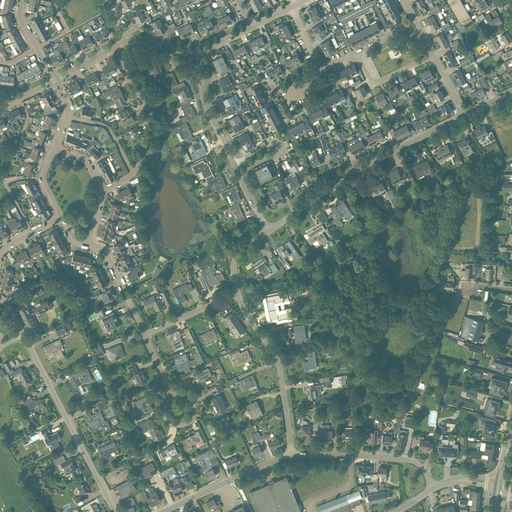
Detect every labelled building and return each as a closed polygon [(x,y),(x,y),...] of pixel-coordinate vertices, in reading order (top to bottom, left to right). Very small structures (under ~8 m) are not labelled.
[(162,10),(166,8),(165,6),(171,3),(169,0),(162,0),(161,1),(162,4),(160,5),(162,10)] [(177,0),(179,3),(174,5),(174,6),(176,9),(177,11),(182,8),(181,6),(187,4),(184,0),(177,0)] [(274,4),(271,0),(262,0),(252,5),(255,10),(262,7),(261,4),(267,1),(270,6),(274,4)] [(330,0),(332,4),(334,6),(337,5),(338,9),(341,8),(336,0),(330,0)] [(462,25),(472,20),(472,19),(460,0),(445,0),(446,1),(447,0),(459,21),(462,25)] [(489,0),(485,0),(475,6),(476,8),(478,7),(480,10),(492,4),(489,0)] [(419,8),(417,8),(419,12),(421,11),(422,14),(428,10),(432,8),(431,8),(433,7),(432,6),(430,6),(428,2),(419,8)] [(33,14),(37,13),(38,5),(30,3),(28,9),(34,11),(33,14)] [(232,21),(229,14),(227,11),(225,12),(224,10),(229,7),(227,4),(218,8),(222,14),(221,14),(226,24),(232,21)] [(395,4),(388,8),(389,10),(388,11),(389,14),(397,10),(395,4)] [(134,16),(146,10),(145,11),(142,5),(139,7),(138,6),(131,10),(134,16)] [(307,10),(310,16),(318,12),(315,6),(307,10)] [(170,7),(167,9),(168,11),(161,14),(163,17),(165,16),(173,12),(172,11),(170,7)] [(0,21),(0,22),(3,21),(11,19),(10,16),(11,15),(10,13),(9,13),(10,10),(3,9),(4,9),(2,15),(0,15),(0,21)] [(477,16),(477,17),(479,20),(480,22),(485,18),(488,22),(488,23),(489,22),(492,27),(498,23),(502,21),(495,9),(492,11),(496,18),(492,20),(488,13),(485,15),(484,16),(483,13),(477,16)] [(146,10),(134,16),(138,23),(145,19),(148,17),(147,14),(148,13),(146,10)] [(389,14),(390,16),(392,19),(394,24),(400,21),(398,16),(400,15),(397,10),(389,14)] [(321,18),(323,17),(322,15),(321,11),(318,12),(310,16),(313,22),(321,18)] [(37,13),(33,14),(35,17),(30,20),(33,25),(41,21),(37,13)] [(433,15),(427,18),(430,24),(435,22),(439,19),(440,19),(437,13),(435,15),(435,14),(433,15)] [(217,20),(218,22),(220,27),(226,24),(221,14),(219,16),(220,18),(217,20)] [(189,23),(184,26),(183,26),(188,35),(190,33),(193,32),(194,32),(192,27),(190,24),(193,23),(189,15),(186,17),(185,15),(186,17),(185,18),(187,22),(188,21),(189,23)] [(208,22),(205,23),(208,30),(209,31),(212,29),(212,28),(214,27),(209,17),(206,18),(208,22)] [(380,19),(386,29),(391,26),(388,21),(386,22),(383,17),(380,19)] [(435,22),(430,24),(433,31),(439,27),(442,26),(442,25),(441,22),(444,21),(442,18),(440,19),(439,19),(435,22)] [(11,19),(3,21),(5,27),(6,27),(8,30),(13,28),(12,25),(14,24),(13,22),(12,22),(11,19)] [(151,22),(154,29),(166,23),(162,25),(159,19),(151,22)] [(199,22),(197,23),(202,33),(208,30),(205,23),(203,20),(199,22)] [(472,20),(462,25),(463,28),(464,27),(465,29),(474,24),(472,20)] [(44,27),(41,21),(33,25),(36,31),(44,27)] [(85,24),(88,28),(91,33),(92,36),(94,40),(96,39),(98,41),(100,40),(100,41),(103,39),(98,29),(93,31),(88,22),(85,24)] [(327,28),(325,25),(324,22),(321,24),(313,28),(315,34),(323,30),(327,28)] [(166,23),(154,29),(157,35),(168,30),(169,33),(175,30),(174,27),(169,29),(167,26),(168,26),(166,23)] [(280,31),(281,34),(289,30),(286,24),(284,25),(282,23),(274,27),(277,32),(280,31)] [(371,26),(375,33),(380,31),(377,23),(371,26)] [(176,26),(174,27),(175,30),(169,33),(171,36),(179,33),(181,38),(182,38),(181,37),(185,36),(188,35),(183,26),(184,26),(182,24),(176,26)] [(100,27),(98,29),(103,39),(106,37),(106,36),(108,35),(107,33),(109,32),(106,25),(103,26),(102,25),(101,25),(100,27)] [(365,29),(369,36),(375,33),(371,26),(365,29)] [(6,32),(9,37),(17,33),(14,27),(13,28),(8,30),(8,31),(6,32)] [(39,36),(47,32),(44,27),(36,31),(39,36)] [(88,36),(84,38),(88,47),(93,44),(89,37),(92,36),(91,33),(88,28),(85,30),(88,36)] [(369,36),(365,29),(360,32),(364,39),(369,36)] [(281,41),(284,40),(292,36),(289,30),(281,34),(283,37),(280,38),(281,41)] [(329,34),(328,32),(325,33),(323,30),(315,34),(316,34),(315,35),(316,37),(317,37),(318,39),(323,37),(326,35),(329,34)] [(353,32),(353,31),(347,34),(347,35),(349,37),(350,40),(352,45),(358,42),(354,34),(353,32)] [(442,33),(436,36),(439,42),(446,39),(452,35),(451,33),(448,34),(446,31),(445,31),(442,33)] [(507,31),(503,34),(495,39),(493,36),(485,41),(486,43),(485,43),(490,52),(494,50),(500,47),(497,42),(503,38),(506,43),(511,40),(507,31)] [(50,37),(47,33),(47,32),(39,36),(42,42),(50,37)] [(360,32),(354,34),(358,42),(364,39),(360,32)] [(9,43),(11,42),(12,42),(20,38),(17,33),(9,37),(6,39),(9,43)] [(446,39),(439,42),(443,48),(452,43),(450,40),(452,39),(453,37),(452,35),(446,39)] [(75,38),(74,38),(77,44),(80,42),(84,49),(88,47),(84,38),(81,39),(80,36),(78,36),(75,38)] [(264,47),(266,46),(262,36),(256,39),(260,47),(263,45),(264,47)] [(20,38),(12,42),(15,48),(23,43),(20,38)] [(72,45),(69,46),(74,55),(79,52),(75,45),(77,44),(74,38),(71,40),(72,41),(70,42),(72,45)] [(250,42),(252,46),(254,50),(256,53),(261,50),(260,47),(256,39),(250,42)] [(323,50),(334,44),(331,39),(321,44),(323,50)] [(60,46),(63,52),(65,50),(69,57),(74,55),(69,46),(67,42),(60,46)] [(15,48),(15,49),(17,53),(26,49),(23,43),(15,48)] [(448,52),(444,55),(447,61),(456,56),(455,54),(456,52),(459,51),(460,50),(458,48),(461,46),(459,43),(453,46),(455,49),(450,51),(448,52)] [(337,50),(334,44),(323,50),(326,55),(337,50)] [(244,45),(238,48),(244,59),(248,57),(249,54),(244,45)] [(60,53),(63,52),(60,46),(57,48),(53,50),(55,54),(59,63),(64,60),(60,53)] [(233,51),(235,55),(236,58),(238,62),(235,63),(236,65),(237,67),(238,70),(239,70),(241,68),(238,62),(244,59),(238,48),(233,51)] [(467,57),(460,61),(460,62),(462,65),(470,60),(474,58),(469,49),(467,51),(465,52),(467,57)] [(498,57),(504,54),(502,50),(493,55),(496,60),(499,59),(498,57)] [(294,56),(291,58),(295,67),(301,64),(302,64),(296,51),(293,53),(294,56)] [(490,56),(488,51),(476,58),(479,63),(490,56)] [(54,65),(59,63),(55,54),(50,56),(48,52),(45,54),(48,59),(51,58),(54,65)] [(289,69),(295,67),(291,58),(287,59),(286,57),(285,58),(283,54),(279,56),(280,58),(283,65),(283,64),(285,63),(289,70),(289,69)] [(216,65),(216,66),(225,62),(222,56),(219,57),(213,60),(214,62),(213,63),(215,66),(216,65)] [(456,56),(447,61),(450,67),(455,65),(458,63),(460,62),(460,61),(459,59),(457,56),(456,56)] [(263,58),(259,60),(258,60),(260,64),(258,65),(259,68),(266,65),(263,58)] [(464,68),(469,65),(471,63),(470,60),(474,58),(470,60),(462,65),(464,68)] [(157,60),(143,67),(145,72),(146,73),(153,69),(156,76),(155,76),(154,76),(146,80),(148,84),(156,80),(158,79),(164,76),(163,73),(157,60)] [(217,67),(216,68),(217,71),(218,71),(219,73),(225,70),(226,73),(230,71),(231,70),(232,70),(228,63),(226,64),(225,62),(216,66),(217,67)] [(278,62),(272,65),(277,76),(283,73),(278,62)] [(107,66),(111,74),(116,71),(117,74),(121,72),(117,66),(114,67),(112,63),(107,66)] [(37,64),(32,67),(37,75),(42,72),(37,64)] [(348,67),(352,75),(357,72),(354,64),(348,67)] [(266,68),(268,71),(272,79),(277,76),(272,65),(266,68)] [(107,66),(105,67),(102,69),(106,77),(111,74),(107,66)] [(27,70),(31,78),(37,75),(32,67),(27,70)] [(353,77),(352,75),(348,67),(342,70),(346,78),(347,80),(353,77)] [(422,74),(418,76),(421,81),(425,79),(429,77),(431,81),(434,79),(429,69),(422,73),(422,74)] [(460,69),(458,70),(453,73),(457,79),(463,75),(460,69)] [(26,81),(31,78),(27,70),(21,73),(26,81)] [(337,73),(340,80),(346,78),(342,70),(337,73)] [(164,76),(158,79),(160,85),(167,81),(171,88),(170,88),(171,91),(172,91),(178,88),(185,84),(183,81),(177,84),(171,72),(164,76)] [(21,84),(26,81),(21,73),(16,76),(21,84)] [(95,73),(90,75),(94,83),(99,81),(95,73)] [(224,77),(219,80),(220,82),(219,82),(219,83),(220,85),(221,85),(222,85),(222,86),(234,80),(231,74),(227,75),(224,77)] [(85,78),(87,82),(89,86),(91,85),(92,87),(95,85),(94,83),(90,75),(85,78)] [(466,82),(466,81),(469,80),(467,77),(464,78),(463,75),(457,79),(460,85),(466,82)] [(476,90),(480,97),(486,94),(484,90),(487,89),(485,85),(488,84),(488,83),(486,80),(484,76),(480,78),(483,84),(481,85),(482,88),(476,90)] [(409,80),(412,87),(418,84),(414,77),(409,80)] [(235,79),(222,86),(223,87),(222,87),(222,88),(223,90),(224,90),(225,92),(230,90),(234,87),(233,85),(237,83),(235,79)] [(72,83),(77,92),(81,90),(82,91),(86,89),(83,83),(79,85),(77,80),(72,83)] [(406,91),(412,87),(409,80),(403,83),(402,83),(405,88),(406,91)] [(69,98),(73,96),(72,95),(77,92),(72,83),(67,85),(70,91),(66,93),(69,98)] [(178,88),(172,91),(175,96),(182,93),(185,100),(184,100),(179,102),(181,105),(187,102),(187,103),(189,102),(192,100),(191,97),(185,84),(178,88)] [(251,89),(254,94),(262,91),(259,85),(251,89)] [(363,86),(359,88),(357,90),(354,91),(357,98),(360,97),(367,94),(366,93),(367,93),(366,90),(365,90),(363,86)] [(403,100),(406,98),(404,93),(403,91),(400,87),(401,89),(399,90),(397,86),(388,90),(390,94),(393,99),(400,96),(403,100)] [(106,97),(111,94),(113,96),(111,97),(112,100),(125,93),(122,89),(121,90),(119,87),(114,90),(112,87),(103,92),(106,97)] [(341,89),(336,92),(340,100),(341,103),(347,100),(341,89)] [(440,90),(434,93),(433,90),(427,93),(425,94),(426,96),(430,94),(434,103),(438,101),(444,98),(440,90)] [(473,100),(480,97),(476,90),(470,94),(473,100)] [(265,96),(262,91),(254,94),(257,100),(265,96)] [(330,95),(334,103),(340,100),(336,92),(333,93),(333,92),(330,94),(331,95),(330,95)] [(387,102),(385,97),(383,92),(376,96),(377,98),(377,99),(378,99),(381,105),(387,102)] [(407,92),(404,93),(406,98),(408,102),(412,101),(409,96),(407,92)] [(41,97),(43,102),(52,97),(50,93),(41,97)] [(110,105),(114,103),(116,107),(118,105),(119,108),(121,108),(125,105),(124,102),(126,101),(124,99),(127,97),(125,93),(112,100),(109,102),(110,105)] [(228,97),(224,100),(225,102),(224,102),(225,105),(226,105),(227,106),(236,101),(233,95),(228,97)] [(330,95),(324,98),(330,109),(336,106),(334,103),(330,95)] [(267,102),(265,96),(257,100),(260,106),(267,102)] [(44,107),(44,108),(43,108),(44,111),(51,111),(57,110),(55,106),(50,108),(49,106),(55,102),(52,97),(43,102),(45,105),(44,106),(44,107)] [(227,107),(228,110),(229,110),(230,112),(235,109),(237,112),(248,106),(247,104),(247,103),(239,107),(238,105),(242,103),(240,99),(236,101),(227,106),(227,107)] [(185,116),(180,118),(183,124),(186,122),(197,117),(190,104),(190,105),(189,102),(187,103),(187,102),(181,105),(182,109),(184,108),(187,115),(185,116)] [(392,115),(396,113),(391,102),(388,103),(391,110),(389,110),(392,115)] [(264,107),(267,113),(274,109),(271,103),(264,107)] [(447,103),(443,106),(441,107),(437,109),(439,112),(442,110),(445,114),(451,111),(447,103)] [(248,106),(237,112),(238,115),(230,119),(233,126),(242,121),(248,118),(246,114),(243,116),(242,113),(250,109),(248,106)] [(329,113),(325,106),(319,108),(323,116),(329,113)] [(133,114),(131,109),(128,111),(127,108),(125,109),(124,107),(117,111),(118,113),(117,114),(121,120),(133,114)] [(319,108),(314,111),(318,119),(323,116),(319,108)] [(12,111),(16,118),(19,117),(19,118),(22,117),(22,118),(25,117),(24,113),(21,115),(18,109),(15,111),(15,110),(12,111)] [(91,111),(82,109),(80,116),(90,118),(91,114),(93,115),(94,110),(91,109),(91,111)] [(274,109),(267,113),(269,118),(277,114),(274,109)] [(56,118),(49,116),(50,113),(55,115),(57,110),(51,111),(44,111),(43,113),(43,114),(45,117),(44,119),(54,123),(56,118)] [(7,115),(9,119),(11,122),(14,121),(13,120),(16,118),(12,111),(10,112),(10,113),(7,115)] [(308,114),(310,118),(312,122),(318,119),(314,111),(308,114)] [(421,119),(424,125),(426,124),(430,122),(429,120),(431,119),(427,111),(419,116),(421,119)] [(414,114),(417,120),(415,122),(414,121),(412,122),(415,128),(417,126),(419,128),(422,126),(424,125),(421,119),(419,116),(417,113),(414,114)] [(133,114),(121,120),(124,126),(126,125),(126,126),(135,121),(133,119),(135,118),(133,114)] [(277,114),(269,118),(272,124),(280,120),(277,114)] [(36,125),(44,129),(45,126),(52,129),(54,123),(44,119),(42,118),(40,123),(39,123),(37,122),(36,125)] [(302,122),(305,130),(311,127),(307,119),(302,122)] [(497,132),(493,134),(500,149),(501,148),(503,152),(507,150),(502,140),(498,142),(495,135),(502,132),(503,135),(509,133),(507,129),(511,127),(507,119),(493,125),(497,132)] [(272,131),(275,130),(283,126),(280,120),(272,124),(274,127),(271,128),(272,131)] [(400,128),(404,136),(410,133),(409,129),(412,127),(410,123),(408,120),(405,122),(406,125),(400,128)] [(245,127),(242,121),(233,126),(236,132),(245,127)] [(172,129),(170,130),(173,135),(174,134),(179,132),(182,139),(183,138),(185,141),(193,138),(193,137),(191,135),(192,134),(186,122),(183,124),(182,124),(179,125),(172,129)] [(300,132),(305,130),(302,122),(296,125),(300,132)] [(33,130),(39,133),(38,135),(47,139),(49,134),(43,132),(44,129),(36,125),(35,125),(33,130)] [(296,125),(290,127),(294,135),(300,132),(296,125)] [(132,141),(133,140),(141,136),(140,133),(143,132),(140,127),(132,131),(131,129),(136,126),(122,133),(126,139),(130,137),(132,141)] [(484,126),(475,131),(480,143),(487,140),(488,143),(491,142),(490,142),(495,139),(492,131),(488,133),(484,126)] [(288,138),(294,135),(290,127),(285,130),(288,138)] [(389,130),(390,133),(392,137),(396,135),(398,139),(404,136),(400,128),(394,131),(393,128),(389,130)] [(374,134),(377,141),(384,138),(381,131),(380,131),(379,130),(377,131),(377,132),(374,134)] [(339,140),(337,141),(334,143),(339,153),(345,150),(341,142),(344,141),(339,131),(336,133),(337,134),(337,135),(339,140)] [(250,139),(247,133),(238,137),(239,139),(240,143),(241,142),(242,143),(250,139)] [(356,133),(352,135),(354,139),(359,150),(362,149),(363,149),(365,148),(365,147),(363,143),(365,143),(361,134),(357,136),(356,133)] [(63,143),(69,145),(73,136),(67,134),(63,143)] [(73,136),(69,145),(74,147),(78,136),(74,134),(73,136)] [(366,135),(367,137),(371,144),(377,141),(374,134),(371,136),(370,134),(366,135)] [(45,144),(47,139),(38,135),(36,140),(33,139),(31,142),(37,145),(38,142),(45,144)] [(81,137),(78,136),(74,147),(78,149),(82,140),(84,136),(82,135),(81,137)] [(185,141),(184,142),(187,147),(190,145),(197,158),(201,156),(200,153),(201,153),(205,151),(206,150),(204,147),(198,135),(193,137),(193,138),(185,141)] [(84,136),(82,140),(78,149),(84,151),(87,142),(90,143),(92,140),(84,137),(84,136)] [(243,148),(244,147),(245,149),(250,147),(252,150),(255,148),(252,142),(256,140),(255,137),(254,137),(250,139),(242,143),(242,144),(241,145),(243,148)] [(93,146),(87,152),(91,156),(98,148),(101,145),(93,138),(92,140),(90,143),(93,146)] [(477,149),(474,143),(471,138),(467,140),(466,139),(458,143),(462,152),(468,149),(470,152),(477,149)] [(354,153),(359,150),(354,139),(346,143),(349,149),(351,148),(354,153)] [(305,147),(305,146),(306,146),(307,147),(312,145),(314,149),(317,148),(313,140),(301,147),(302,149),(305,147)] [(36,147),(37,145),(31,142),(30,145),(29,147),(32,149),(31,151),(41,155),(43,150),(36,147)] [(333,157),(339,153),(334,143),(331,144),(332,148),(329,149),(333,157)] [(442,148),(434,152),(435,154),(439,161),(440,164),(445,162),(444,159),(453,155),(450,149),(447,145),(442,147),(442,148)] [(98,148),(91,156),(95,160),(101,154),(103,156),(106,153),(102,149),(100,150),(98,148)] [(25,158),(31,161),(32,158),(38,160),(41,155),(31,151),(30,154),(24,153),(23,155),(26,156),(25,158)] [(316,152),(312,154),(314,157),(310,159),(314,166),(321,162),(316,152)] [(456,164),(461,161),(458,156),(453,158),(456,164)] [(24,161),(22,166),(25,167),(34,171),(36,166),(30,163),(31,161),(25,158),(24,161)] [(96,163),(99,168),(108,163),(105,158),(96,163)] [(191,166),(193,169),(195,174),(201,171),(201,172),(204,178),(205,178),(207,181),(214,177),(207,162),(204,163),(203,160),(191,166)] [(418,164),(413,166),(416,171),(419,178),(424,176),(423,175),(433,170),(430,165),(427,160),(421,163),(422,164),(419,165),(418,164)] [(268,161),(254,169),(261,183),(276,176),(268,161)] [(99,168),(102,173),(110,168),(108,163),(99,168)] [(294,172),(297,171),(293,164),(294,165),(290,167),(288,163),(286,164),(288,169),(285,170),(287,173),(293,170),(294,172)] [(310,173),(311,173),(309,170),(306,164),(303,165),(304,168),(300,170),(301,172),(303,177),(307,175),(307,176),(308,176),(310,175),(311,174),(310,173)] [(32,176),(34,171),(25,167),(25,168),(23,173),(32,176)] [(110,168),(102,173),(104,178),(113,173),(110,168)] [(408,177),(404,171),(400,173),(397,168),(388,173),(394,184),(408,177)] [(116,178),(113,173),(104,178),(107,182),(116,178)] [(228,189),(220,174),(214,177),(207,181),(209,186),(213,184),(218,193),(220,191),(220,193),(228,189)] [(295,189),(297,187),(297,186),(300,185),(298,180),(296,176),(293,177),(292,176),(286,179),(288,184),(291,183),(291,184),(293,188),(294,188),(295,189)] [(27,189),(35,185),(33,180),(31,182),(30,180),(27,180),(25,181),(25,180),(17,181),(8,186),(10,189),(18,185),(24,184),(27,189)] [(368,184),(370,188),(370,189),(373,187),(377,194),(386,189),(381,181),(380,182),(379,180),(377,181),(376,180),(368,184)] [(272,201),(274,204),(278,202),(278,201),(284,198),(281,191),(284,190),(280,182),(274,186),(277,191),(270,195),(273,201),(272,201)] [(35,185),(27,189),(29,193),(27,194),(28,197),(24,199),(25,201),(35,195),(34,193),(38,190),(35,185)] [(126,188),(123,190),(130,202),(132,201),(129,197),(135,194),(135,193),(132,188),(130,190),(128,185),(126,186),(127,186),(125,187),(126,188)] [(234,205),(237,203),(242,201),(234,186),(228,189),(220,193),(223,198),(226,196),(229,203),(231,202),(232,201),(234,205)] [(127,203),(130,202),(123,190),(120,191),(119,190),(118,191),(118,190),(117,191),(119,195),(116,197),(119,202),(125,199),(127,203)] [(36,205),(43,201),(41,196),(36,198),(35,195),(25,201),(27,199),(29,202),(31,201),(31,203),(34,201),(36,205)] [(43,210),(42,208),(46,205),(43,201),(36,205),(32,207),(34,210),(35,210),(36,211),(33,213),(34,215),(37,213),(37,214),(43,210)] [(348,219),(353,215),(343,201),(343,202),(336,207),(335,206),(331,209),(333,212),(330,214),(335,221),(336,221),(336,222),(338,226),(342,223),(340,219),(345,215),(348,219)] [(234,205),(223,210),(226,215),(230,213),(233,220),(236,218),(237,222),(245,218),(237,203),(234,205)] [(110,210),(118,212),(119,208),(124,210),(125,207),(120,206),(111,204),(110,207),(109,207),(109,208),(108,208),(108,209),(110,210)] [(39,217),(41,222),(47,218),(46,216),(50,213),(48,208),(43,210),(37,214),(39,217)] [(106,215),(111,216),(117,218),(118,214),(123,216),(126,216),(127,214),(123,213),(118,212),(110,210),(109,213),(107,213),(107,214),(106,215)] [(24,227),(19,219),(16,220),(15,218),(13,219),(18,229),(19,228),(20,229),(24,227)] [(16,230),(18,229),(13,219),(12,219),(14,222),(11,223),(12,224),(9,226),(13,233),(17,231),(16,230)] [(107,220),(106,224),(105,224),(104,225),(104,226),(105,226),(114,229),(115,225),(120,227),(120,226),(121,223),(121,221),(120,221),(115,220),(115,222),(107,220)] [(313,229),(306,234),(309,237),(307,239),(311,244),(313,243),(317,240),(321,246),(324,243),(325,244),(328,242),(322,233),(326,230),(322,224),(316,229),(317,230),(315,232),(313,229)] [(0,230),(3,237),(5,236),(6,237),(9,235),(7,231),(5,228),(3,229),(1,225),(0,225),(0,230)] [(102,232),(104,232),(113,234),(114,231),(118,232),(119,230),(114,229),(105,226),(105,230),(103,229),(103,231),(102,231),(102,232)] [(45,240),(47,242),(51,240),(59,235),(57,232),(59,232),(58,231),(58,230),(58,229),(48,234),(50,237),(45,240)] [(119,236),(118,236),(113,235),(113,234),(104,232),(103,236),(102,235),(102,237),(101,236),(101,238),(111,240),(112,237),(118,238),(119,236)] [(51,240),(53,243),(48,245),(49,247),(54,245),(62,241),(60,238),(61,237),(61,236),(61,235),(59,235),(51,240)] [(51,250),(52,253),(65,246),(63,243),(64,242),(64,241),(63,240),(62,241),(54,245),(55,248),(51,250)] [(116,252),(129,246),(129,245),(128,246),(127,242),(126,240),(122,242),(118,244),(116,244),(113,246),(115,249),(114,249),(114,251),(114,252),(116,251),(116,252)] [(278,257),(281,261),(282,263),(286,260),(284,257),(291,252),(294,257),(298,254),(292,244),(289,240),(285,243),(285,244),(283,246),(282,244),(276,249),(278,253),(280,252),(281,254),(278,257)] [(33,244),(33,246),(34,246),(38,254),(41,252),(43,257),(45,255),(43,251),(39,243),(36,245),(35,243),(34,244),(33,244)] [(32,256),(31,257),(33,262),(35,261),(32,257),(36,255),(38,260),(40,258),(38,254),(34,246),(33,246),(30,248),(30,246),(29,247),(28,246),(27,247),(32,256)] [(65,246),(52,253),(53,255),(58,252),(60,256),(65,253),(69,251),(69,249),(68,250),(67,248),(66,249),(65,246)] [(120,256),(127,253),(125,250),(130,248),(129,246),(116,252),(117,254),(116,255),(117,256),(116,256),(117,258),(120,256)] [(127,253),(120,256),(121,259),(128,256),(133,253),(130,248),(125,250),(127,253)] [(19,251),(20,253),(24,261),(25,261),(28,259),(30,264),(33,262),(31,257),(29,257),(26,250),(22,252),(22,251),(21,251),(20,251),(19,251)] [(77,264),(79,255),(76,254),(76,253),(75,252),(74,252),(72,256),(69,256),(68,260),(68,261),(75,263),(73,268),(76,269),(77,264)] [(27,265),(25,261),(24,261),(20,253),(17,255),(17,253),(15,254),(14,254),(19,264),(22,262),(25,267),(27,265)] [(82,270),(85,256),(82,256),(82,254),(81,254),(81,253),(80,253),(79,255),(77,264),(80,265),(79,269),(82,270)] [(85,256),(82,270),(83,270),(84,271),(85,266),(89,267),(90,261),(91,256),(90,256),(89,256),(88,257),(85,256)] [(128,256),(121,259),(118,260),(119,261),(120,262),(121,262),(122,264),(135,258),(134,257),(129,259),(128,256)] [(265,262),(266,261),(264,257),(252,265),(254,269),(257,267),(263,276),(268,273),(270,271),(269,269),(264,263),(265,262)] [(125,270),(129,268),(133,267),(138,265),(137,262),(132,264),(130,261),(135,259),(135,258),(122,264),(122,265),(121,266),(121,267),(122,267),(122,268),(123,267),(125,270)] [(14,270),(20,267),(17,262),(11,265),(14,270)] [(270,266),(275,273),(279,270),(274,263),(270,266)] [(460,270),(460,276),(465,276),(465,277),(471,278),(471,273),(474,273),(475,264),(465,263),(465,270),(460,270)] [(492,278),(492,273),(496,273),(496,264),(486,264),(486,271),(482,271),(482,277),(486,277),(486,278),(492,278)] [(130,282),(135,280),(140,278),(138,274),(142,272),(139,266),(137,267),(135,267),(130,270),(132,269),(134,272),(127,275),(130,282)] [(101,273),(102,273),(103,272),(103,271),(102,271),(102,270),(100,271),(99,267),(91,271),(86,273),(87,276),(92,274),(93,277),(101,273)] [(153,273),(152,276),(152,278),(157,276),(157,275),(161,269),(157,267),(153,273)] [(203,276),(200,277),(205,289),(209,287),(209,286),(213,284),(212,284),(213,283),(214,283),(215,284),(219,282),(218,281),(219,281),(225,278),(222,272),(214,276),(213,272),(214,272),(214,271),(213,271),(212,268),(206,271),(202,273),(203,275),(203,276)] [(4,274),(12,277),(13,274),(18,275),(19,273),(14,271),(5,269),(4,272),(3,272),(3,273),(2,273),(2,274),(4,275),(4,274)] [(89,279),(90,281),(94,279),(96,282),(91,284),(104,278),(106,278),(105,276),(105,277),(104,275),(103,276),(102,273),(101,273),(93,277),(89,279)] [(4,274),(4,275),(3,278),(1,277),(1,279),(0,280),(2,280),(11,283),(12,279),(16,281),(19,282),(19,281),(17,278),(12,277),(4,274)] [(441,280),(439,290),(448,291),(448,288),(453,289),(454,283),(453,283),(454,278),(448,277),(448,282),(441,280)] [(98,288),(104,285),(108,283),(108,282),(107,282),(107,281),(105,281),(104,278),(91,284),(92,287),(97,284),(98,288)] [(11,283),(2,280),(1,284),(0,283),(0,286),(5,287),(4,290),(10,292),(10,289),(9,288),(10,285),(15,287),(16,284),(11,283)] [(189,291),(187,286),(185,283),(172,289),(176,298),(179,303),(186,300),(183,293),(184,292),(184,293),(189,291)] [(164,291),(160,284),(154,287),(158,294),(164,291)] [(29,290),(32,295),(39,291),(37,286),(29,290)] [(270,298),(268,299),(272,316),(273,316),(279,314),(279,317),(292,314),(291,307),(284,308),(282,298),(292,296),(291,288),(269,293),(270,298)] [(111,292),(110,290),(102,293),(100,294),(102,297),(103,301),(105,304),(112,300),(111,297),(114,296),(112,292),(111,292)] [(163,307),(161,303),(157,295),(153,296),(148,298),(143,300),(146,307),(153,304),(156,311),(163,307)] [(261,297),(249,300),(251,308),(257,307),(257,304),(263,303),(261,297)] [(32,308),(28,300),(23,303),(25,306),(18,309),(23,320),(33,315),(35,314),(39,312),(37,308),(33,310),(34,312),(32,313),(32,312),(30,313),(29,311),(32,310),(31,309),(32,308)] [(47,302),(36,307),(37,308),(39,312),(45,309),(46,311),(50,309),(47,302)] [(462,319),(465,308),(458,306),(454,318),(456,318),(454,322),(460,324),(462,319)] [(107,332),(115,328),(119,326),(116,319),(117,318),(116,316),(115,316),(113,312),(100,318),(107,332)] [(245,330),(232,312),(223,318),(236,336),(245,330)] [(29,330),(33,328),(38,325),(33,315),(23,320),(29,330)] [(467,337),(473,318),(467,316),(461,336),(467,337)] [(473,318),(467,337),(479,341),(484,322),(473,318)] [(54,329),(58,335),(68,331),(65,324),(54,329)] [(298,325),(294,325),(293,325),(294,332),(296,332),(296,334),(295,334),(296,341),(296,340),(301,339),(301,340),(306,340),(307,340),(304,324),(298,325)] [(200,335),(201,338),(204,344),(220,336),(218,332),(215,333),(213,329),(205,333),(206,334),(200,336),(200,335)] [(172,346),(174,351),(184,346),(179,336),(180,335),(178,330),(167,335),(168,337),(168,336),(173,346),(172,346)] [(509,342),(511,342),(511,333),(511,334),(507,333),(508,332),(499,330),(497,338),(505,340),(506,336),(510,337),(509,342)] [(284,348),(293,347),(291,335),(282,336),(284,348)] [(59,339),(48,344),(43,346),(51,363),(64,356),(60,347),(63,346),(59,339)] [(465,342),(464,346),(469,347),(468,349),(476,352),(478,346),(465,342)] [(120,344),(108,349),(113,361),(125,357),(120,344)] [(100,345),(92,349),(94,354),(97,353),(98,357),(104,354),(103,350),(100,345)] [(237,365),(238,366),(239,365),(244,363),(243,362),(251,358),(247,349),(237,354),(236,351),(238,350),(229,354),(230,358),(233,356),(235,360),(232,361),(234,366),(237,365)] [(305,372),(306,371),(308,371),(308,369),(317,367),(315,350),(305,352),(306,356),(308,356),(309,361),(303,362),(305,372)] [(185,372),(190,370),(189,367),(190,366),(187,359),(188,359),(185,353),(178,357),(173,359),(176,364),(177,364),(178,366),(176,367),(178,372),(182,370),(182,371),(183,370),(183,369),(185,372)] [(509,366),(511,359),(494,354),(494,357),(491,356),(490,360),(496,362),(495,367),(505,370),(506,365),(509,366)] [(211,363),(213,367),(219,364),(216,358),(211,361),(211,363)] [(14,371),(12,368),(8,361),(4,363),(7,370),(9,374),(13,372),(14,371)] [(135,365),(129,368),(130,372),(133,377),(135,376),(139,384),(142,383),(147,381),(142,370),(138,372),(137,369),(135,365)] [(16,370),(14,371),(13,372),(15,376),(18,374),(24,386),(31,382),(25,369),(22,370),(21,367),(16,370)] [(202,384),(203,383),(215,377),(214,374),(211,375),(207,367),(205,369),(201,371),(201,373),(200,374),(199,373),(194,375),(196,379),(197,379),(200,384),(202,383),(202,384)] [(75,397),(81,394),(79,390),(77,386),(88,381),(88,382),(92,380),(87,368),(83,370),(73,374),(75,378),(68,381),(75,397)] [(483,371),(474,368),(472,376),(481,378),(483,371)] [(240,380),(244,390),(252,386),(257,384),(252,374),(248,377),(240,380)] [(490,383),(493,384),(491,391),(491,392),(492,392),(494,393),(494,392),(502,395),(503,393),(504,393),(504,391),(504,390),(506,382),(494,378),(491,378),(490,383)] [(312,386),(307,387),(308,398),(313,398),(316,397),(315,393),(321,392),(320,388),(324,387),(324,385),(324,384),(320,385),(314,386),(314,385),(312,386)] [(467,389),(465,395),(471,397),(475,398),(477,392),(467,389)] [(146,413),(151,410),(153,410),(150,403),(152,402),(149,395),(135,401),(133,401),(132,402),(132,403),(132,404),(132,406),(133,407),(133,408),(134,410),(136,409),(139,414),(140,414),(141,415),(142,415),(143,415),(144,415),(145,415),(146,415),(147,414),(146,413)] [(217,413),(222,410),(226,408),(220,395),(212,398),(215,405),(214,405),(217,413)] [(27,404),(31,412),(29,413),(31,417),(35,415),(33,411),(43,406),(40,399),(35,401),(35,400),(32,401),(30,397),(23,401),(25,405),(27,404)] [(127,403),(125,398),(116,402),(118,407),(121,405),(122,406),(127,403)] [(491,400),(489,407),(486,406),(485,412),(484,412),(484,414),(489,416),(490,412),(495,414),(496,414),(497,410),(498,410),(499,406),(498,406),(499,402),(491,399),(491,400)] [(105,401),(103,402),(101,403),(100,401),(97,402),(94,403),(90,405),(91,407),(97,405),(99,409),(105,406),(107,405),(105,401)] [(245,422),(252,419),(262,414),(260,408),(259,409),(258,406),(256,401),(246,405),(251,417),(245,420),(245,422)] [(106,407),(110,415),(114,413),(110,405),(106,407)] [(93,428),(97,426),(100,424),(102,429),(103,429),(104,431),(110,428),(107,420),(104,421),(99,411),(95,413),(95,414),(91,416),(90,413),(86,415),(87,417),(85,419),(87,423),(89,422),(93,429),(93,428)] [(23,415),(19,418),(23,426),(28,424),(23,415)] [(301,423),(302,425),(302,434),(301,434),(305,434),(305,433),(311,433),(311,434),(311,430),(312,430),(312,428),(313,428),(313,430),(317,430),(318,425),(318,423),(318,415),(314,415),(313,424),(312,424),(308,424),(307,422),(307,421),(306,421),(304,421),(303,421),(302,422),(301,423)] [(406,416),(404,426),(415,428),(416,421),(409,419),(410,416),(406,416)] [(482,433),(486,434),(486,436),(490,437),(491,435),(494,436),(495,432),(496,432),(498,425),(491,423),(492,419),(483,416),(481,421),(485,422),(483,428),(484,428),(482,433)] [(403,418),(397,418),(396,425),(394,425),(393,432),(397,432),(398,432),(399,430),(400,430),(403,418)] [(343,427),(343,440),(352,440),(352,430),(356,431),(356,421),(352,421),(352,427),(343,427)] [(141,423),(137,425),(141,434),(143,432),(149,430),(152,436),(154,440),(158,439),(162,436),(164,436),(162,431),(160,432),(159,429),(157,424),(151,427),(150,424),(143,427),(141,423)] [(211,423),(206,425),(209,433),(215,431),(211,423)] [(322,424),(321,429),(325,430),(322,430),(322,439),(332,439),(333,431),(329,430),(330,424),(325,424),(322,424)] [(445,426),(439,425),(438,430),(440,431),(439,432),(442,432),(441,433),(446,434),(447,429),(444,428),(445,426)] [(43,428),(40,429),(43,435),(44,435),(45,438),(48,445),(49,445),(51,444),(52,445),(54,450),(59,447),(56,441),(61,439),(57,432),(52,435),(50,431),(47,426),(43,428)] [(377,439),(378,434),(378,429),(375,429),(375,432),(370,431),(370,428),(366,427),(365,438),(369,438),(368,441),(374,442),(374,439),(377,439)] [(188,437),(183,439),(185,444),(186,445),(187,448),(191,445),(196,443),(196,444),(198,443),(200,446),(205,444),(198,430),(194,432),(195,433),(190,436),(190,437),(188,437)] [(397,442),(396,447),(404,449),(407,431),(400,430),(399,430),(398,432),(398,433),(399,433),(397,442)] [(252,448),(251,448),(253,451),(254,455),(262,452),(260,448),(257,441),(262,439),(258,431),(254,433),(256,439),(252,440),(254,444),(250,445),(252,448)] [(391,443),(392,438),(392,432),(389,431),(389,435),(383,435),(383,438),(383,443),(391,443)] [(271,438),(272,441),(267,443),(270,449),(281,444),(278,438),(277,439),(276,435),(271,438)] [(432,451),(433,446),(433,443),(431,443),(432,440),(429,440),(423,440),(424,436),(419,435),(419,439),(420,439),(419,447),(422,447),(422,449),(424,449),(424,451),(432,451)] [(442,456),(448,456),(448,439),(442,439),(442,443),(439,443),(439,445),(438,445),(437,455),(442,455),(442,456)] [(448,439),(448,456),(453,456),(458,456),(458,446),(458,444),(455,443),(455,440),(448,439)] [(111,456),(110,453),(114,451),(115,454),(119,453),(113,441),(105,445),(105,446),(104,447),(103,446),(97,448),(103,460),(111,456)] [(489,450),(497,451),(498,445),(493,444),(487,443),(486,443),(485,449),(486,449),(489,450)] [(169,455),(171,458),(179,454),(173,444),(166,448),(162,450),(158,452),(161,459),(166,456),(169,455)] [(215,446),(211,448),(213,452),(214,454),(217,460),(221,459),(215,446)] [(205,452),(194,457),(195,459),(197,460),(199,459),(199,460),(203,458),(207,467),(203,469),(203,468),(199,470),(202,476),(205,475),(208,479),(216,475),(212,469),(211,466),(218,462),(217,460),(214,454),(213,454),(211,449),(205,452)] [(496,460),(497,451),(489,450),(489,451),(484,450),(484,451),(471,450),(470,456),(481,457),(481,453),(488,455),(488,458),(496,460)] [(65,475),(71,472),(76,470),(72,462),(71,458),(65,461),(62,455),(53,460),(56,466),(61,463),(62,467),(64,466),(65,469),(63,470),(65,475)] [(227,467),(238,462),(235,456),(225,461),(227,467)] [(145,478),(157,472),(152,463),(141,468),(145,478)] [(361,474),(366,475),(366,474),(371,474),(371,466),(367,466),(367,465),(362,465),(362,466),(357,465),(357,473),(361,473),(361,474)] [(173,466),(160,472),(163,477),(163,478),(176,471),(173,466)] [(385,478),(386,473),(387,468),(379,467),(378,474),(382,475),(381,478),(385,478)] [(186,475),(182,477),(184,481),(188,488),(190,487),(191,487),(194,486),(192,481),(194,480),(189,470),(184,472),(186,475)] [(249,491),(257,511),(300,511),(286,476),(249,491)] [(176,485),(172,487),(173,490),(175,494),(183,490),(180,484),(177,478),(174,479),(176,485)] [(131,479),(117,486),(113,488),(118,499),(123,496),(136,490),(131,479)] [(76,505),(83,502),(87,500),(85,497),(89,494),(88,491),(89,491),(85,484),(84,484),(75,488),(79,496),(73,499),(76,505)] [(53,491),(55,494),(62,490),(60,488),(60,489),(54,486),(53,491)] [(148,498),(149,501),(151,505),(160,501),(159,498),(155,490),(149,493),(150,496),(148,498)] [(346,495),(349,503),(350,505),(354,504),(353,502),(362,498),(359,490),(346,495)] [(469,500),(472,500),(472,499),(480,500),(481,491),(470,490),(469,500)] [(386,500),(386,499),(390,498),(388,491),(385,492),(368,495),(370,503),(386,500)] [(316,507),(317,510),(317,511),(326,511),(349,503),(346,495),(316,507)] [(129,508),(125,509),(126,511),(135,511),(133,506),(132,506),(132,505),(135,503),(135,502),(133,498),(132,497),(125,500),(129,508)] [(206,502),(209,508),(210,511),(222,507),(220,503),(216,505),(213,499),(206,502)] [(472,499),(472,500),(471,508),(480,509),(480,500),(472,499)]
